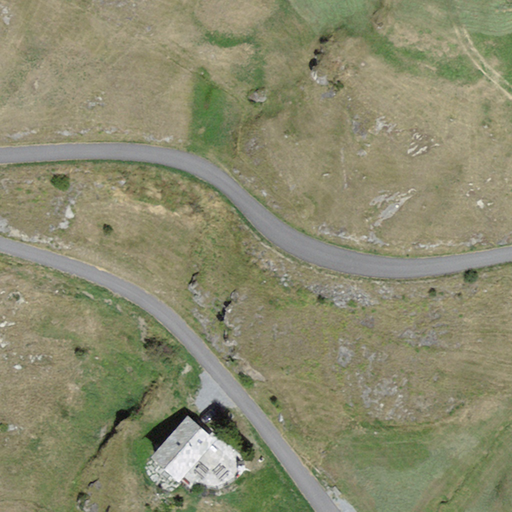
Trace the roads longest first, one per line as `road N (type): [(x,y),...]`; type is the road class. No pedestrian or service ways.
road 1 (track): [(0,155),(105,150),(175,158),(221,180),(296,241),(371,266),(511,253)]
road 2 (track): [(328,511),(242,398),(164,314),(92,273),(0,242)]
